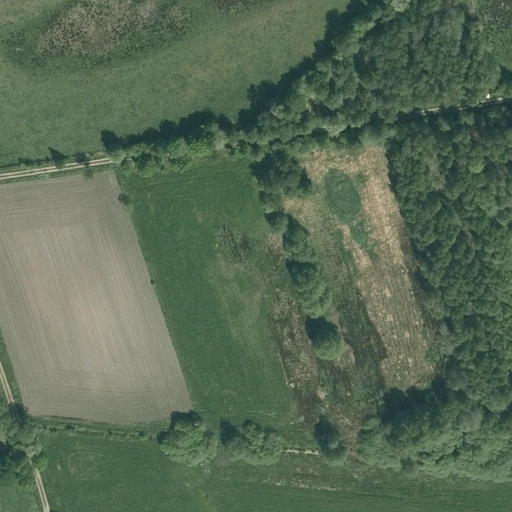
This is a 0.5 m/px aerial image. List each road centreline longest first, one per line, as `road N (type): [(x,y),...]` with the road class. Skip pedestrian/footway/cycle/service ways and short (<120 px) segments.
road 1 (track): [(0,174),(511,97)]
road 2 (track): [(0,358),(52,511)]
